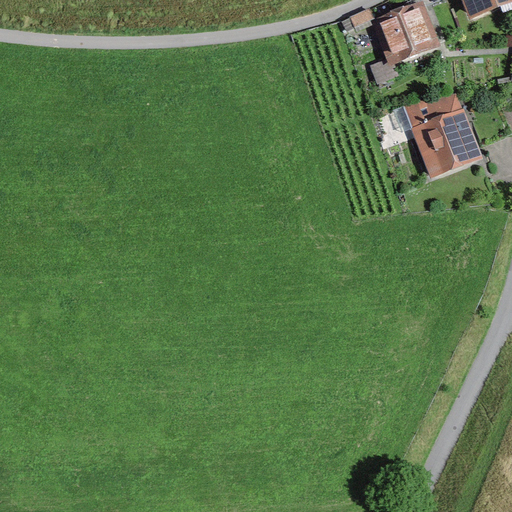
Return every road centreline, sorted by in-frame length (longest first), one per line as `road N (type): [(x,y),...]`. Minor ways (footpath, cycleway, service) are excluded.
road 1 (unclassified): [(371,0),(224,39),(73,43),(0,34)]
road 2 (unclassified): [(415,511),(511,295)]
